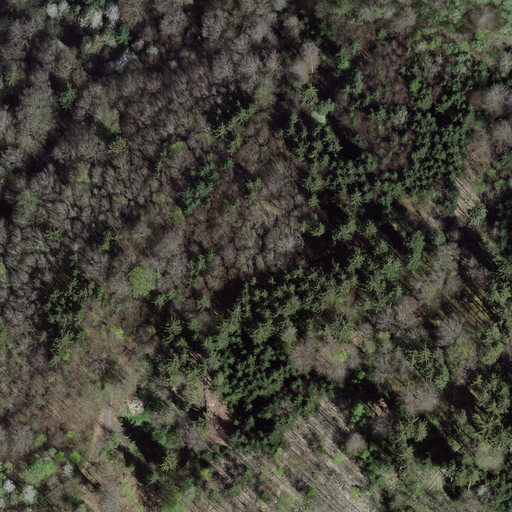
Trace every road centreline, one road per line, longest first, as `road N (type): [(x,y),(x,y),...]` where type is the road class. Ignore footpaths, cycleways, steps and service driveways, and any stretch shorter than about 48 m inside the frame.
road 1 (track): [(511,316),(471,269),(396,245),(176,305),(153,316),(115,368),(101,436),(79,472),(22,511)]
road 2 (track): [(511,1),(412,28),(316,85),(181,183)]
road 3 (track): [(199,0),(138,46),(66,125),(0,216)]
road 4 (track): [(134,340),(51,375),(24,417),(0,430)]
road 5 (track): [(395,511),(480,433),(511,421)]
road 6 (track): [(396,245),(511,199)]
